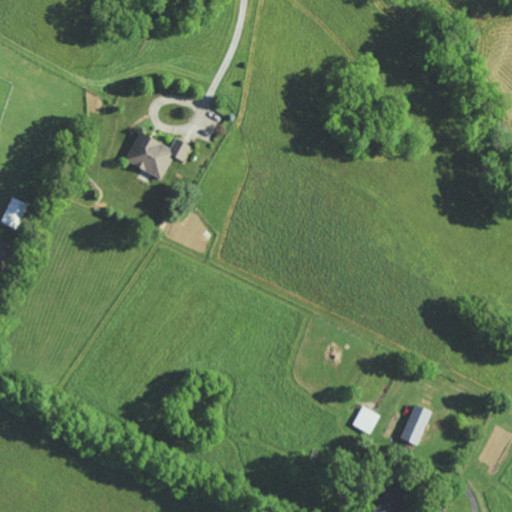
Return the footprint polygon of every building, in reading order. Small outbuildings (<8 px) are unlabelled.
[(161,179),(174,156),(183,161),(191,145),(176,137),(170,147),(140,131),(125,160),(161,179)] [(28,204),(12,197),(0,222),(17,229),(28,204)] [(418,445),(431,410),(413,404),(400,438),(418,445)] [(380,414),(362,406),(353,425),(370,433),(380,414)] [(372,511),(393,511),(403,487),(384,480),(372,511)]
